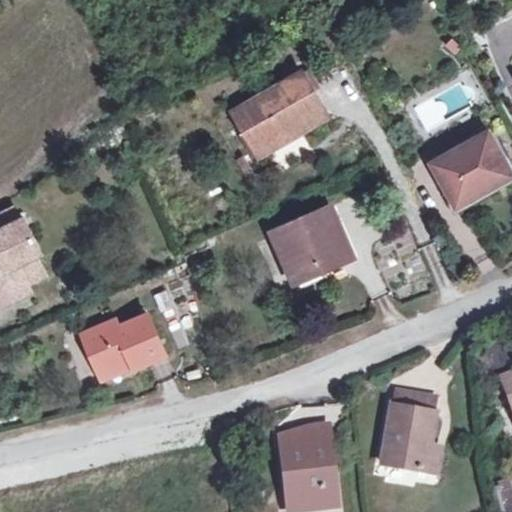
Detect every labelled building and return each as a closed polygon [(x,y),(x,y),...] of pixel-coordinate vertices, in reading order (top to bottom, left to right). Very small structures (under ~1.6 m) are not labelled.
[(302,69),(231,109),(253,149),(298,124),(302,131),(320,121),(304,93),(313,89),(302,69)] [(328,116),(313,89),(304,93),(320,121),(328,116)] [(258,157),(302,131),(298,124),(253,149),(258,157)] [(511,173),(487,130),(432,162),(456,205),(511,173)] [(331,207),(273,231),(297,288),(326,275),(323,267),(351,255),(331,207)] [(0,214),(0,228),(14,221),(9,210),(0,214)] [(0,305),(12,299),(2,279),(23,269),(30,282),(46,273),(37,255),(41,252),(24,216),(14,221),(0,228),(0,305)] [(33,289),(30,282),(23,269),(2,279),(12,299),(33,289)] [(115,319),(82,333),(99,373),(130,359),(132,365),(133,366),(165,352),(147,313),(118,325),(115,319)] [(499,343),(474,353),(482,372),(507,361),(499,343)] [(101,378),(132,365),(130,359),(99,373),(101,378)] [(511,374),(502,378),(511,404),(511,374)] [(394,390),(381,464),(424,470),(428,446),(434,413),(431,413),(434,397),(394,390)] [(328,435),(309,437),(311,453),(330,451),(328,435)] [(283,440),(285,456),(311,453),(309,437),(283,440)] [(439,448),(428,446),(424,470),(435,472),(439,448)] [(285,456),(283,456),(287,496),(302,495),(305,511),(337,507),(330,451),(311,453),(285,456)] [(511,511),(511,484),(499,492),(509,511),(511,511)] [(289,511),(305,511),(302,495),(287,496),(289,511)]
